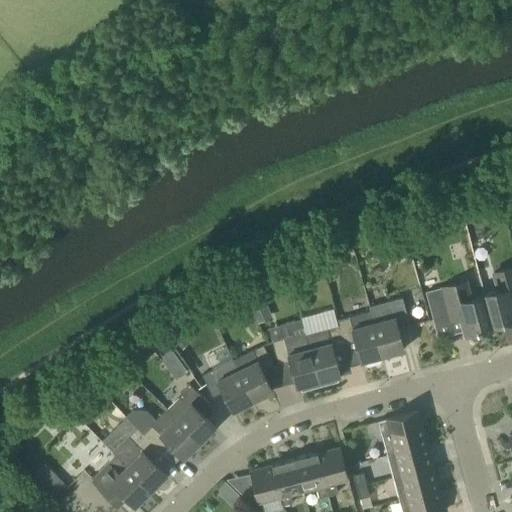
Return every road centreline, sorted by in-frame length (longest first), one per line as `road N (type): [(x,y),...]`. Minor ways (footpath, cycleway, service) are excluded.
road 1 (residential): [(173,511),(262,436),(449,386)]
road 2 (residential): [(449,386),(481,511)]
